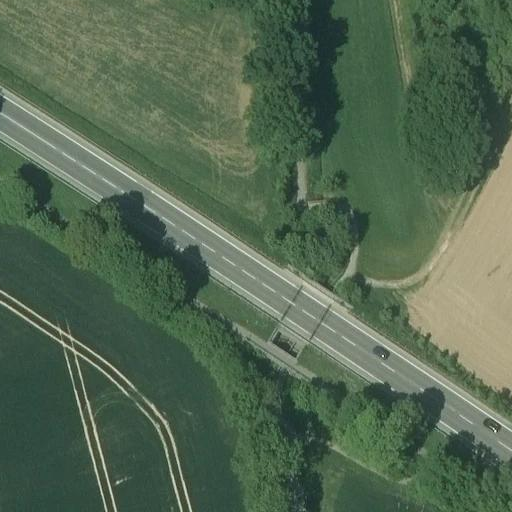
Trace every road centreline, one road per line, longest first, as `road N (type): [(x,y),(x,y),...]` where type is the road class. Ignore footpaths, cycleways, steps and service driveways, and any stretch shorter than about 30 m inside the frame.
road 1 (primary): [(0,119),(511,466)]
road 2 (track): [(300,511),(277,398),(287,364),(357,293),(363,244),(348,224),(308,225),(296,0)]
road 3 (track): [(406,0),(445,238),(459,257)]
road 4 (track): [(511,161),(459,257),(422,301),(357,293)]
road 5 (track): [(286,437),(394,489),(434,480)]
